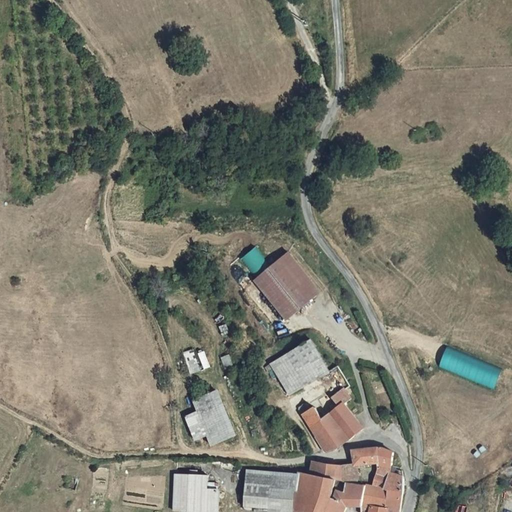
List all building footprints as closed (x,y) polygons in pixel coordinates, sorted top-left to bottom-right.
[(288,253),(253,281),(285,321),(320,293),(288,253)] [(329,373),(310,340),(269,364),(288,396),(329,373)] [(440,368),(496,389),(504,369),(447,348),(440,368)] [(330,397),(337,406),(342,402),(344,404),(352,399),(344,388),(330,397)] [(208,436),(212,445),(237,435),(219,392),(195,402),(199,412),(186,418),(195,441),(208,436)] [(364,429),(344,404),(342,402),(337,406),(322,418),(315,407),(302,416),(325,453),(334,451),(338,448),(364,429)] [(356,451),(359,464),(364,464),(383,462),(385,466),(398,467),(400,454),(388,447),(356,451)] [(351,480),(364,482),(364,464),(359,464),(353,465),(351,480)] [(385,466),(384,473),(396,476),(397,471),(398,467),(385,466)] [(313,511),(316,473),(305,471),(302,511),(313,511)] [(392,511),(393,508),(401,511),(407,482),(405,473),(397,471),(396,476),(393,487),(387,511),(392,511)] [(252,473),(251,488),(275,489),(301,489),(302,475),(252,473)] [(337,496),(340,478),(316,473),(313,511),(341,511),(343,510),(348,511),(350,502),(349,499),(337,496)] [(208,475),(174,475),(174,511),(190,511),(218,511),(219,490),(207,490),(208,475)] [(358,503),(368,505),(371,483),(364,482),(351,480),(351,487),(350,492),(349,499),(350,502),(358,503)] [(387,511),(393,487),(371,483),(368,505),(367,511),(371,511),(387,511)] [(275,489),(251,488),(250,500),(259,501),(258,506),(274,507),(275,489)] [(371,511),(367,511),(368,505),(358,503),(356,511),(371,511)]
